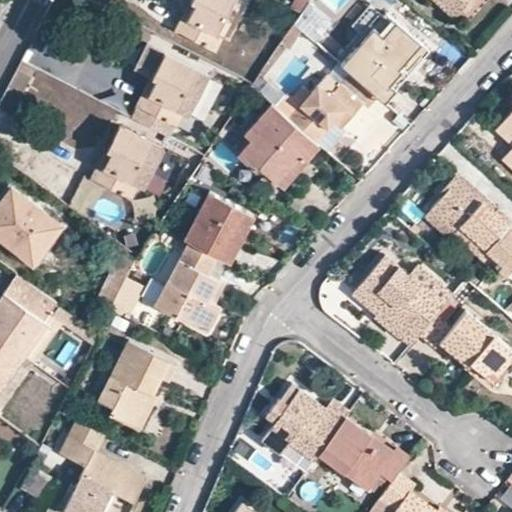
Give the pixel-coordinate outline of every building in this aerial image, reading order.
[(222,35),(217,33),(224,19),(234,23),(246,0),(190,0),(190,1),(195,4),(180,32),(214,50),(222,35)] [(434,0),(453,16),(466,0),(434,0)] [(174,30),(180,32),(195,4),(190,1),(174,30)] [(387,81),(400,68),(397,66),(418,42),(384,11),(338,62),(348,71),(380,99),(382,100),(394,87),(387,81)] [(234,23),(224,19),(217,33),(222,35),(226,37),(234,23)] [(427,49),(418,42),(397,66),(400,68),(387,81),(394,87),(427,49)] [(182,112),(177,109),(186,94),(195,99),(208,75),(164,51),(150,77),(155,79),(141,108),(175,125),(182,112)] [(380,99),(348,71),(326,94),(316,85),(286,118),(314,141),(327,127),(332,120),(345,131),(367,107),(370,109),(380,99)] [(155,79),(150,77),(136,105),(141,108),(155,79)] [(195,99),(186,94),(177,109),(182,112),(188,114),(195,99)] [(315,142),(314,141),(286,118),(268,101),(242,132),(248,137),(236,152),(253,168),(257,165),(273,179),(289,162),(294,166),(315,142)] [(511,167),(511,106),(494,127),(511,143),(500,157),(511,167)] [(332,120),(327,127),(339,138),(345,131),(332,120)] [(132,181),(138,169),(149,174),(161,148),(117,125),(104,150),(109,154),(96,181),(130,197),(137,184),(132,181)] [(315,142),(326,152),(343,167),(362,145),(345,131),(339,138),(327,127),(314,141),(315,142)] [(109,154),(104,150),(91,177),(96,181),(109,154)] [(273,179),(280,184),(294,166),(289,162),(273,179)] [(149,174),(138,169),(132,181),(137,184),(143,186),(149,174)] [(511,229),(508,226),(511,222),(459,175),(430,207),(456,230),(452,233),(491,267),(511,243),(511,229)] [(10,190),(0,203),(0,238),(30,262),(57,227),(10,190)] [(226,261),(252,213),(207,190),(182,238),(186,241),(226,261)] [(430,207),(424,214),(449,237),(452,233),(456,230),(430,207)] [(179,222),(169,216),(162,228),(172,233),(179,222)] [(226,261),(186,241),(153,305),(208,333),(220,309),(213,305),(206,301),(217,279),(226,261)] [(416,333),(430,318),(451,293),(416,262),(407,272),(384,253),(351,293),(374,313),(377,309),(400,329),(395,335),(407,345),(416,333)] [(111,271),(102,300),(113,304),(123,275),(111,271)] [(0,295),(0,343),(20,357),(44,324),(46,322),(42,319),(52,303),(13,276),(0,295)] [(206,301),(213,305),(224,283),(217,279),(206,301)] [(149,290),(136,283),(123,305),(137,312),(149,290)] [(89,345),(94,335),(57,308),(50,318),(89,345)] [(374,313),(372,316),(395,335),(400,329),(377,309),(374,313)] [(491,379),(511,353),(511,350),(464,309),(445,331),(430,318),(416,333),(433,347),(438,340),(466,363),(468,361),(491,379)] [(54,331),(44,324),(20,357),(30,365),(54,331)] [(168,382),(176,365),(126,339),(97,398),(111,406),(108,413),(139,428),(156,395),(152,393),(160,378),(168,382)] [(0,387),(5,381),(20,357),(0,343),(0,387)] [(511,353),(491,379),(496,384),(511,365),(511,353)] [(280,452),(283,447),(288,441),(311,458),(316,453),(343,418),(346,411),(330,399),(324,406),(291,383),(271,408),(279,413),(261,439),(280,452)] [(384,460),(364,445),(369,437),(343,418),(316,453),(365,488),(377,472),(389,481),(397,472),(406,457),(394,448),(391,452),(384,460)] [(125,497),(138,473),(95,452),(104,433),(75,420),(60,454),(82,465),(60,511),(62,511),(81,511),(85,506),(97,511),(126,511),(132,500),(125,497)] [(369,437),(364,445),(384,460),(391,452),(369,437)] [(288,441),(283,447),(307,465),(311,458),(288,441)] [(47,474),(33,465),(20,484),(36,494),(47,474)] [(433,511),(434,510),(408,491),(413,483),(397,472),(389,481),(366,511),(433,511)] [(125,497),(132,500),(144,476),(138,473),(125,497)] [(253,511),(240,502),(232,511),(253,511)]
